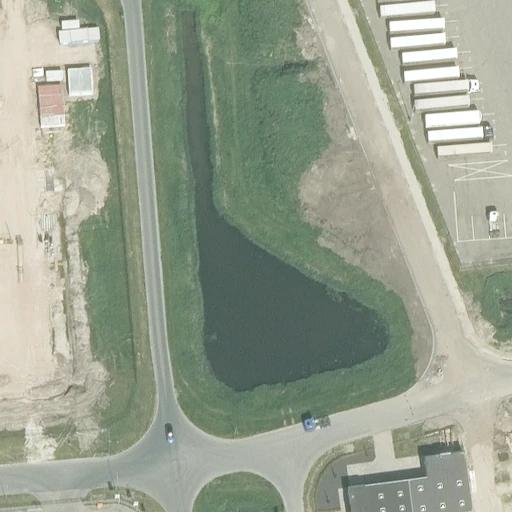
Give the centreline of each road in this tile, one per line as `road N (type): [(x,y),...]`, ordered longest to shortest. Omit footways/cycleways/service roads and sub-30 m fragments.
road 1 (unclassified): [(131,0),(175,463)]
road 2 (unclassified): [(470,365),(451,342),(321,0)]
road 3 (unclassified): [(283,444),(442,397),(470,365)]
road 4 (unclassified): [(0,476),(175,463)]
